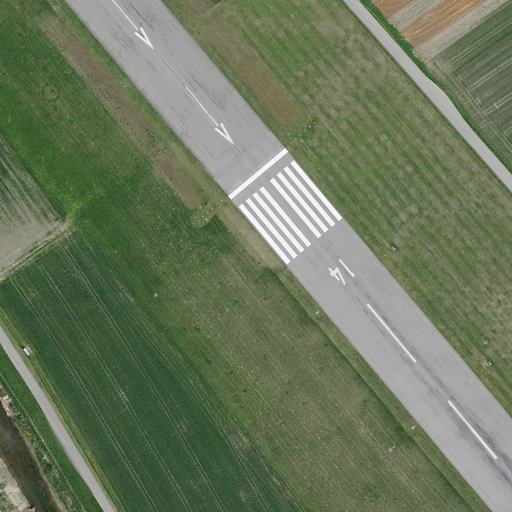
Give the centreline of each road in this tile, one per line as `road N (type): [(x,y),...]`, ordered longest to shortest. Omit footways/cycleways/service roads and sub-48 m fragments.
road 1 (tertiary): [(348,0),(511,186)]
road 2 (unclassified): [(0,336),(107,511)]
